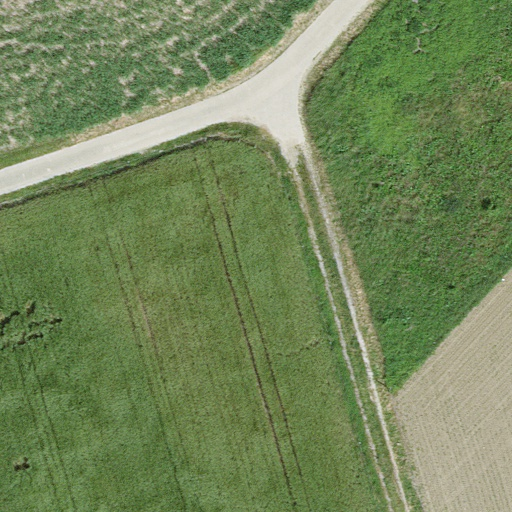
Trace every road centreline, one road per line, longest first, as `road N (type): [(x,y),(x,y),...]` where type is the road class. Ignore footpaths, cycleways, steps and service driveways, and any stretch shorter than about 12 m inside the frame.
road 1 (track): [(273,89),(393,511)]
road 2 (track): [(357,0),(273,89),(214,120),(0,192)]
